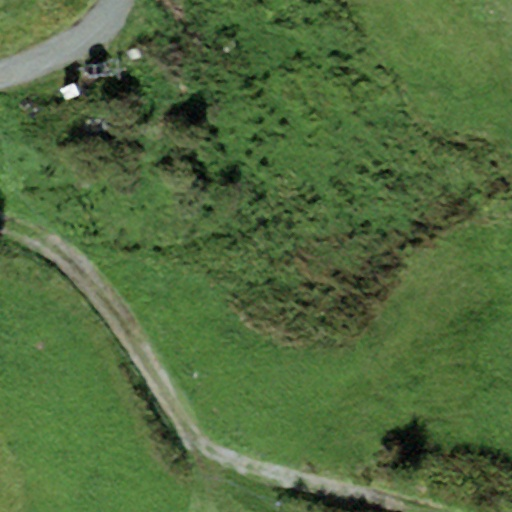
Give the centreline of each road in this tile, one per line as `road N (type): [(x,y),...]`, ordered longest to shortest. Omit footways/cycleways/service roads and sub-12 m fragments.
road 1 (track): [(0,223),(79,270),(138,344),(216,470)]
road 2 (track): [(0,72),(56,57),(91,32),(112,0)]
